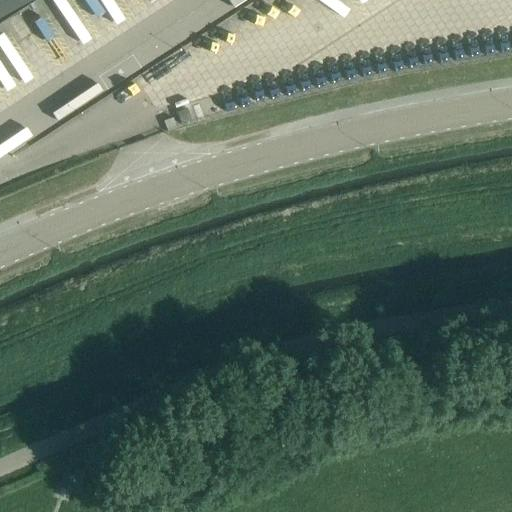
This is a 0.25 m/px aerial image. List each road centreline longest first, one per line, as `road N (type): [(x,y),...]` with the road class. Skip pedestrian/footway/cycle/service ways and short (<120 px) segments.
road 1 (unclassified): [(0,458),(181,376),(347,320),(511,291)]
road 2 (unclassified): [(0,252),(167,186),(295,147),(511,103)]
road 3 (unknown): [(134,48),(176,75),(227,77),(479,0)]
